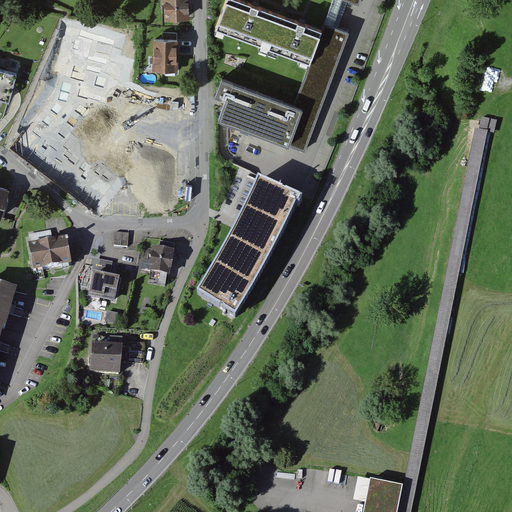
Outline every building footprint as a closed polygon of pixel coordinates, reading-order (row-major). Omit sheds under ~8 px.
[(188,0),(164,0),(165,17),(189,17),(188,0)] [(319,30),(233,0),(224,0),(215,27),(309,60),(319,30)] [(347,30),(322,21),(319,30),(309,60),(293,105),(298,107),(285,141),(305,149),(347,30)] [(120,71),(122,45),(64,40),(62,66),(120,71)] [(177,42),(153,41),(152,71),(176,71),(177,42)] [(0,99),(8,102),(16,74),(0,69),(0,99)] [(293,105),(219,79),(212,95),(224,99),(218,116),(285,141),(298,107),(293,105)] [(146,193),(173,192),(170,100),(144,101),(146,193)] [(22,138),(83,170),(96,147),(34,115),(22,138)] [(411,511),(488,130),(474,128),(403,484),(370,477),(363,511),(411,511)] [(197,295),(235,319),(256,288),(280,245),(301,199),(258,175),(197,295)] [(0,220),(8,191),(0,188),(0,220)] [(116,232),(116,246),(128,246),(128,233),(116,232)] [(72,265),(68,242),(28,249),(32,271),(72,265)] [(176,247),(161,244),(160,252),(146,249),(142,273),(170,278),(176,247)] [(119,282),(90,278),(86,298),(115,303),(119,282)] [(0,350),(17,292),(0,287),(0,350)] [(123,347),(92,345),(90,372),(121,374),(123,347)]
